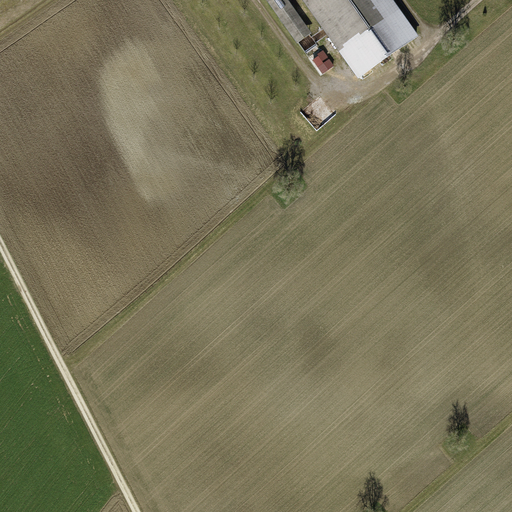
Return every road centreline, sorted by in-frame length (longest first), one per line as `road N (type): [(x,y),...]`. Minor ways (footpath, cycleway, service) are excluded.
road 1 (track): [(59,360),(420,54)]
road 2 (track): [(0,241),(135,511)]
road 3 (track): [(254,0),(307,62),(420,54)]
road 4 (track): [(406,511),(511,418)]
